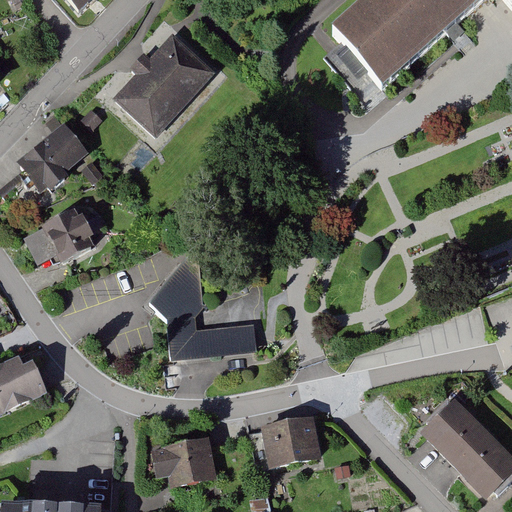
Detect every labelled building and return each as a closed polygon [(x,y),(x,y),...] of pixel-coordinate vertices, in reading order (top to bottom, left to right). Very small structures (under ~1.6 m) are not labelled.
[(63,0),(79,14),(94,0),(63,0)] [(511,0),(373,0),(334,36),(385,92),(486,0),(493,0),(511,19),(511,0)] [(145,72),(116,103),(155,139),(212,77),(173,42),(145,72)] [(62,136),(19,172),(41,199),(85,163),(62,136)] [(80,217),(25,247),(39,272),(54,264),(57,268),(96,246),(80,217)] [(195,259),(153,312),(167,364),(255,355),(253,322),(199,330),(197,316),(207,310),(195,259)] [(18,363),(0,371),(0,420),(44,399),(29,367),(22,370),(18,363)] [(511,475),(511,463),(454,407),(421,441),(485,503),(511,475)] [(315,423),(260,434),(269,473),(323,462),(315,423)] [(162,461),(153,462),(156,482),(169,480),(171,493),(216,485),(208,445),(161,454),(162,461)]
